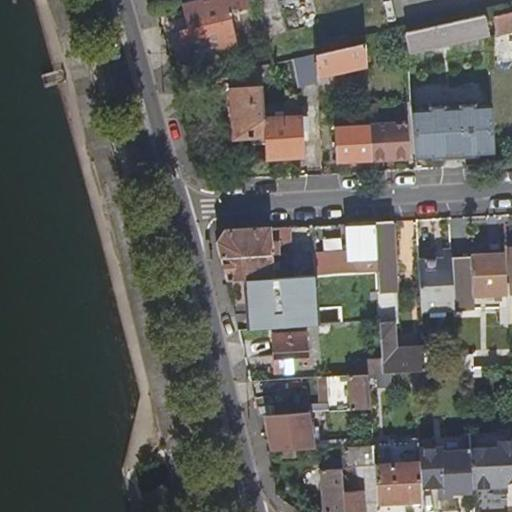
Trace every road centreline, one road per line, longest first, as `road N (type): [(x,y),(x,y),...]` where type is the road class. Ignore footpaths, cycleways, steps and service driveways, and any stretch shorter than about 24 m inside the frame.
road 1 (residential): [(511,190),(172,211)]
road 2 (secondary): [(257,511),(199,277),(185,253)]
road 3 (secondary): [(185,253),(179,278),(236,511)]
road 4 (secondary): [(101,0),(133,114),(160,175)]
road 5 (secondary): [(160,175),(151,105),(122,0)]
